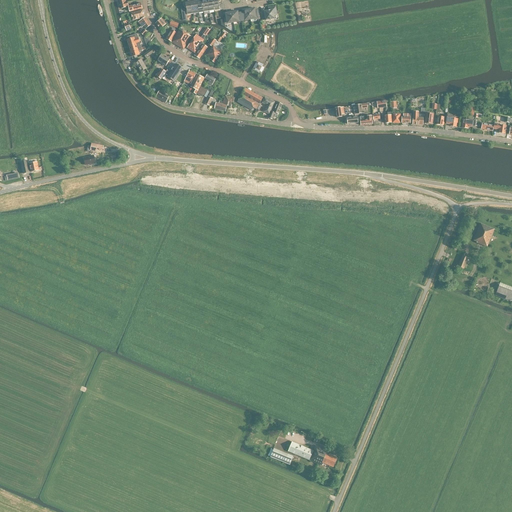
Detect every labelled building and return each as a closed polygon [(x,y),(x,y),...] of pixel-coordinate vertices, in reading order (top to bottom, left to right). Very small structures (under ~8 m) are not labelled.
[(119,0),(121,8),(126,7),(126,6),(128,6),(127,1),(126,2),(125,0),(119,0)] [(190,0),(188,0),(189,2),(185,3),(185,4),(184,5),(184,7),(185,8),(186,7),(187,15),(193,14),(190,0)] [(190,0),(193,14),(198,13),(196,1),(193,2),(192,0),(190,0)] [(206,0),(209,11),(214,10),(212,0),(206,0)] [(212,0),(214,10),(214,11),(223,9),(223,3),(219,3),(219,2),(220,1),(220,0),(212,0)] [(142,8),(141,3),(132,5),(128,6),(129,12),(142,8)] [(264,12),(261,12),(263,20),(266,20),(274,19),(274,14),(277,14),(275,7),(268,8),(268,11),(264,11),(264,12)] [(249,9),(251,19),(251,21),(256,20),(259,19),(258,10),(255,10),(255,8),(254,9),(254,8),(251,8),(251,9),(249,9)] [(245,20),(251,19),(249,9),(246,10),(246,9),(244,9),(244,10),(243,10),(244,15),(241,16),(242,22),(245,21),(245,20)] [(144,16),(143,10),(131,13),(133,21),(139,19),(139,18),(144,16)] [(232,12),(233,22),(239,21),(239,23),(242,22),(241,16),(238,16),(237,11),(236,12),(236,11),(234,11),(234,12),(232,12)] [(233,22),(232,12),(229,13),(229,12),(226,12),(227,13),(226,13),(227,18),(224,19),(225,25),(228,24),(228,23),(233,22)] [(144,26),(146,28),(150,25),(145,17),(138,22),(142,27),(144,26)] [(160,29),(166,24),(161,18),(155,23),(160,29)] [(171,42),(183,49),(191,36),(179,29),(177,33),(172,42),(171,42)] [(171,30),(166,38),(172,42),(177,33),(171,30)] [(222,38),(224,39),(228,33),(224,30),(217,40),(219,42),(222,38)] [(204,40),(196,35),(190,44),(187,48),(194,53),(204,40)] [(127,40),(128,45),(136,43),(135,40),(140,39),(139,36),(127,40)] [(128,45),(130,51),(137,49),(137,46),(145,43),(144,41),(136,43),(128,45)] [(199,59),(207,47),(202,43),(194,55),(199,59)] [(222,52),(213,45),(212,47),(206,55),(211,59),(210,60),(214,63),(222,52)] [(138,52),(145,50),(144,47),(137,49),(130,51),(132,57),(139,55),(138,52)] [(151,49),(143,54),(146,58),(154,52),(151,49)] [(166,66),(170,59),(169,59),(162,54),(161,54),(157,61),(166,66)] [(144,65),(147,63),(145,61),(143,62),(141,59),(135,63),(140,72),(147,68),(144,65)] [(252,70),(261,74),(265,67),(257,62),(252,70)] [(182,68),(176,64),(173,68),(171,70),(172,70),(171,72),(167,69),(161,78),(166,82),(170,76),(175,79),(182,68)] [(161,69),(157,76),(160,79),(165,71),(161,69)] [(182,81),(185,77),(188,71),(185,69),(182,76),(180,80),(182,81)] [(189,71),(184,82),(189,84),(190,81),(192,82),(196,74),(189,71)] [(205,79),(209,81),(208,82),(209,82),(208,83),(211,85),(212,83),(213,83),(215,79),(207,74),(205,79)] [(197,75),(192,84),(191,87),(195,89),(194,93),(196,94),(204,78),(197,75)] [(201,87),(198,93),(197,93),(202,96),(203,95),(206,97),(209,92),(201,87)] [(245,88),(237,102),(251,110),(253,107),(256,109),(262,98),(245,88)] [(165,103),(169,96),(159,91),(155,97),(165,103)] [(229,102),(233,102),(234,98),(225,96),(223,104),(216,103),(214,108),(225,111),(227,105),(228,106),(229,102)] [(275,102),(264,97),(262,103),(266,105),(263,111),(269,114),(275,102)] [(282,104),(277,101),(272,112),(271,111),(269,118),(272,119),(274,112),(278,114),(282,104)] [(336,108),(337,117),(342,116),(342,115),(345,114),(344,107),(336,108)] [(468,120),(462,119),(461,123),(462,123),(461,128),(468,129),(468,127),(472,127),(472,126),(473,120),(473,119),(475,108),(470,107),(468,120)] [(423,125),(423,117),(419,117),(419,112),(413,111),(412,124),(423,125)] [(432,124),(433,114),(426,113),(425,123),(432,124)] [(410,123),(411,114),(407,114),(407,116),(402,116),(401,123),(410,123)] [(372,124),(371,115),(366,116),(360,117),(360,121),(361,125),(372,124)] [(446,124),(450,124),(450,126),(456,127),(457,123),(458,119),(451,118),(451,116),(447,115),(446,124)] [(444,125),(445,117),(437,116),(437,119),(436,119),(435,122),(437,122),(436,124),(444,125)] [(505,134),(506,126),(499,125),(496,124),(497,123),(494,123),(494,124),(494,129),(499,130),(498,133),(505,134)] [(84,158),(85,165),(95,163),(94,156),(84,158)] [(23,173),(29,172),(27,160),(21,162),(23,173)] [(37,162),(30,164),(31,172),(39,170),(37,162)] [(494,229),(480,223),(473,240),(474,240),(474,241),(477,242),(477,243),(487,247),(494,229)] [(458,266),(464,269),(468,258),(462,255),(458,266)] [(511,302),(511,299),(511,287),(500,283),(495,296),(511,302)] [(327,451),(316,446),(314,450),(313,450),(313,451),(292,442),(288,451),(321,465),(322,463),(333,467),(337,458),(326,454),(327,451)] [(270,457),(290,465),(293,456),(274,448),(270,457)]
